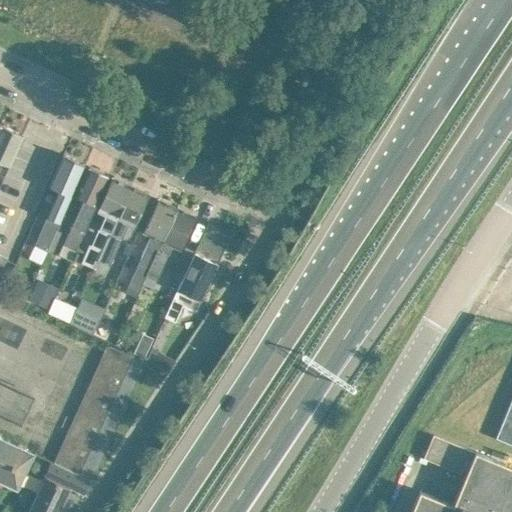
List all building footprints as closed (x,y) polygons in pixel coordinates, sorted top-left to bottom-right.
[(140,0),(190,24),(200,0),(140,0)] [(212,58),(198,88),(234,105),(248,75),(212,58)] [(0,161),(8,166),(22,135),(2,125),(0,129),(0,161)] [(62,154),(48,186),(57,190),(33,245),(46,251),(50,242),(84,164),(62,154)] [(62,244),(75,250),(107,175),(87,166),(74,196),(82,199),(62,244)] [(0,238),(21,182),(2,175),(0,181),(0,238)] [(101,250),(130,186),(111,177),(96,210),(104,214),(90,245),(101,250)] [(134,228),(148,194),(130,186),(101,250),(97,261),(109,266),(122,238),(128,238),(130,236),(134,228)] [(145,276),(176,208),(157,199),(142,232),(150,236),(137,264),(138,264),(128,287),(138,292),(145,276)] [(194,216),(176,208),(145,276),(155,281),(171,245),(179,249),(194,216)] [(181,280),(176,290),(200,301),(217,264),(207,259),(220,228),(208,223),(194,252),(181,280)] [(50,242),(46,251),(42,258),(51,261),(58,245),(50,242)] [(181,280),(194,252),(185,247),(172,276),(181,280)] [(37,280),(28,298),(48,308),(57,290),(37,280)] [(67,326),(73,311),(52,301),(45,315),(67,326)] [(89,336),(101,313),(78,302),(73,311),(67,326),(89,336)] [(183,307),(172,302),(164,318),(175,323),(183,307)] [(144,362),(106,345),(52,461),(74,472),(75,469),(90,477),(144,362)] [(151,347),(145,360),(167,372),(175,360),(151,347)] [(511,399),(496,438),(511,444),(511,399)] [(511,511),(511,466),(475,451),(475,452),(433,435),(423,458),(465,475),(453,504),(420,491),(410,511),(511,511)] [(0,480),(1,481),(16,488),(33,452),(0,436),(0,480)] [(82,496),(90,477),(75,469),(74,472),(52,461),(35,498),(27,495),(20,511),(22,511),(57,511),(68,490),(82,496)]
